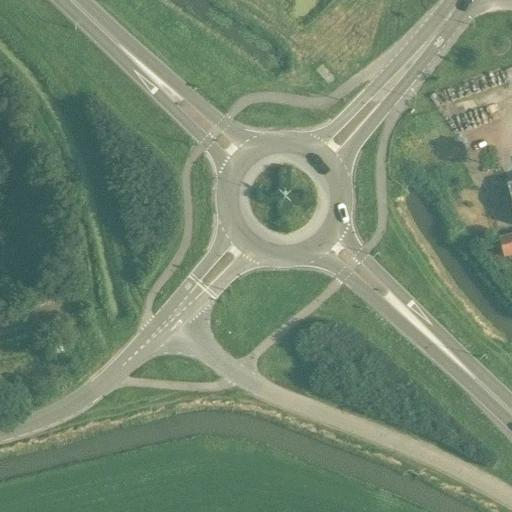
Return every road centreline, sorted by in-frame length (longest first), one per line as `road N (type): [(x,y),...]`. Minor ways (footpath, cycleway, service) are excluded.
road 1 (unclassified): [(511,499),(435,458),(268,394),(163,331)]
road 2 (track): [(123,365),(86,322),(54,165),(0,72)]
road 3 (trunk): [(312,251),(427,335)]
road 4 (trunk): [(427,335),(334,228)]
road 5 (trunk): [(258,150),(144,70)]
road 6 (trunk): [(144,70),(231,177)]
road 7 (tertiary): [(230,227),(163,331)]
road 8 (tertiary): [(163,331),(257,254)]
